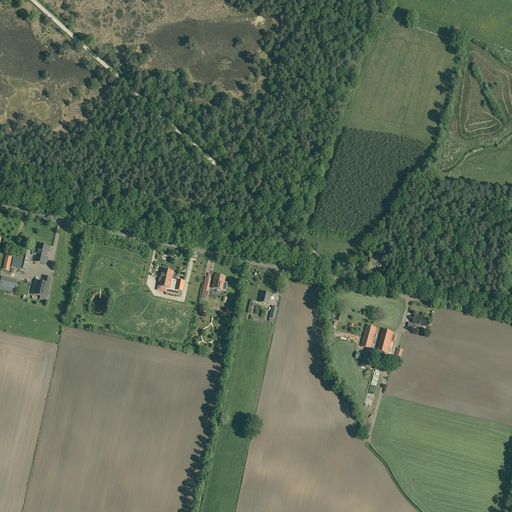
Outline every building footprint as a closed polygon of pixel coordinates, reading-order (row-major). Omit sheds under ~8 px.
[(36,255),(34,262),(45,264),(46,257),(48,247),(39,245),(38,250),(37,250),(36,255)] [(11,267),(26,270),(30,252),(22,250),(21,254),(23,254),(22,257),(14,255),(11,267)] [(9,271),(12,255),(6,254),(2,270),(9,271)] [(385,256),(381,255),(377,255),(376,258),(371,257),(368,268),(376,270),(377,263),(383,265),(385,256)] [(173,272),(167,271),(167,269),(163,268),(163,270),(161,270),(158,286),(166,288),(165,291),(178,294),(179,291),(182,291),(184,281),(177,280),(172,279),(173,277),(174,277),(174,274),(173,274),(173,272)] [(212,288),(222,290),(225,291),(227,283),(224,283),(225,277),(215,275),(212,288)] [(2,277),(0,284),(0,288),(13,292),(15,280),(2,277)] [(35,281),(32,294),(46,298),(51,278),(44,277),(43,283),(35,281)] [(204,283),(202,294),(201,298),(206,299),(206,295),(209,284),(210,279),(205,278),(204,283)] [(270,294),(261,292),(259,302),(268,304),(270,294)] [(250,300),(247,314),(252,315),(255,302),(250,300)] [(277,308),(272,307),(269,322),(274,323),(277,308)] [(426,327),(428,319),(414,316),(413,324),(409,323),(408,328),(414,329),(415,324),(426,327)] [(366,326),(361,347),(371,350),(377,328),(366,326)] [(393,333),(382,330),(376,351),(388,354),(393,336),(393,333)] [(374,357),(363,354),(360,366),(371,369),(374,357)]
